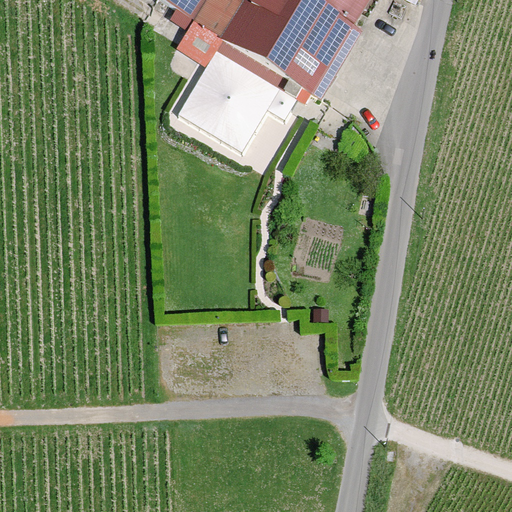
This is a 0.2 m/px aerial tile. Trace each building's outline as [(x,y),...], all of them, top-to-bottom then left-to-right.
[(160,0),(194,22),(207,0),(160,0)] [(207,0),(194,22),(193,24),(221,41),(243,5),(244,3),(249,6),(252,0),(207,0)] [(315,97),(357,29),(307,0),(252,0),(249,6),(244,3),(243,5),(221,41),(220,43),(222,44),(289,83),(304,91),(312,96),(315,97)] [(307,0),(357,29),(374,0),(307,0)] [(221,41),(193,24),(177,51),(206,69),(216,54),(222,44),(220,43),(221,41)] [(222,44),(216,54),(284,93),(289,83),(222,44)] [(284,93),(216,54),(206,69),(178,117),(243,155),(268,113),(285,123),(297,103),(304,91),(289,83),(284,93)] [(304,91),(297,103),(305,108),(312,96),(304,91)]
